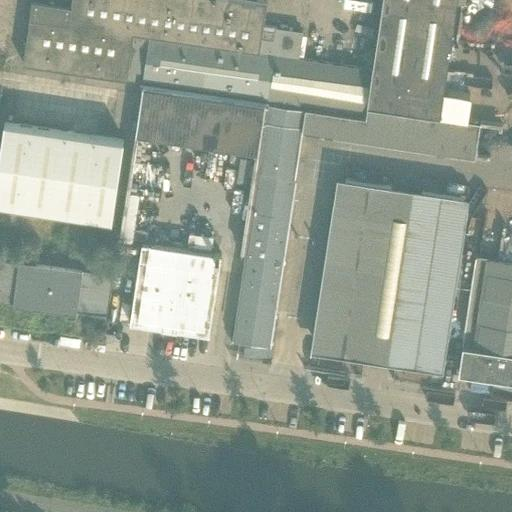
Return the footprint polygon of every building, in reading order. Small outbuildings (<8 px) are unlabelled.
[(142,82),(268,100),(306,106),(362,115),(365,103),(370,69),(297,58),(301,31),(275,27),(274,32),(262,30),(266,0),(31,0),(22,63),(142,82)] [(366,7),(366,0),(352,0),(349,29),(363,30),(364,16),(368,16),(369,7),(366,7)] [(382,0),(372,69),(367,103),(440,114),(457,0),(382,0)] [(244,260),(232,339),(233,339),(269,345),(272,325),(294,177),(295,177),(302,130),(304,122),(306,106),(268,100),(244,260)] [(0,149),(0,202),(111,220),(123,140),(4,122),(0,149)] [(467,194),(334,175),(310,348),(442,366),(467,194)] [(142,242),(130,323),(131,323),(149,325),(189,331),(209,334),(220,254),(200,251),(163,246),(142,242)] [(458,372),(511,379),(511,261),(487,257),(475,335),(463,334),(458,372)] [(0,300),(12,302),(12,304),(13,304),(13,302),(74,310),(74,313),(75,313),(81,271),(0,259),(0,300)] [(78,291),(76,311),(106,315),(114,261),(102,259),(100,272),(81,269),(81,271),(78,291)]
